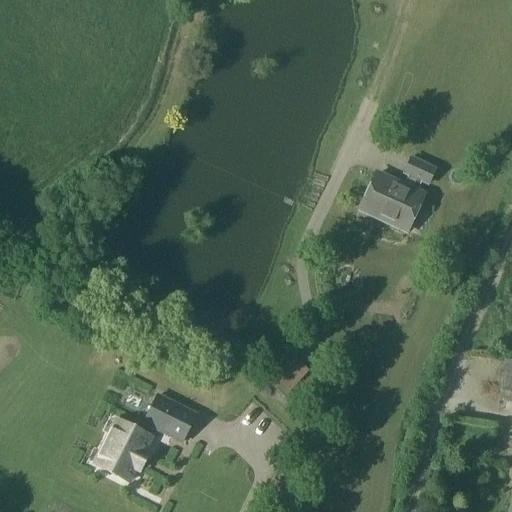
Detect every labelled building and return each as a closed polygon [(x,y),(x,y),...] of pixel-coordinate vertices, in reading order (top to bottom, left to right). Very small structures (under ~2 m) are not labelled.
[(377,174),(362,206),(389,218),(387,224),(407,233),(424,196),(417,193),(420,184),(428,188),(436,169),(410,157),(401,175),(407,178),(403,186),(377,174)] [(284,397),(308,372),(288,352),(265,377),(284,397)] [(511,361),(503,360),(498,400),(511,401),(511,361)] [(195,416),(156,396),(143,423),(182,442),(195,416)] [(150,438),(117,421),(94,466),(127,482),(134,468),(139,471),(147,454),(143,452),(150,438)]
